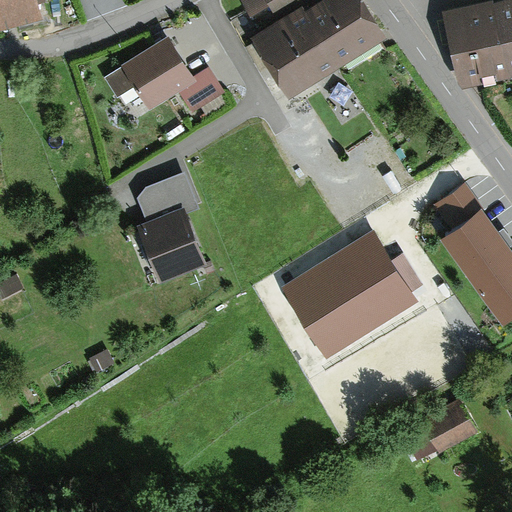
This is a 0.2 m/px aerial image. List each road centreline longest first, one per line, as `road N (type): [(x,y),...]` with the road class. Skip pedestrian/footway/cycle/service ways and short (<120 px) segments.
road 1 (unclassified): [(511,181),(390,8)]
road 2 (residential): [(172,0),(52,44),(0,46)]
